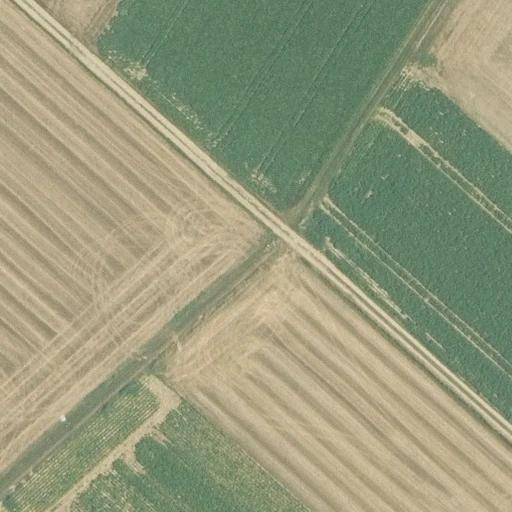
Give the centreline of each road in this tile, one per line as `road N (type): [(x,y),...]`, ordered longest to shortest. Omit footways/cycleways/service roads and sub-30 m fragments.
road 1 (track): [(0,498),(284,239),(511,439)]
road 2 (track): [(17,0),(284,239),(438,0)]
